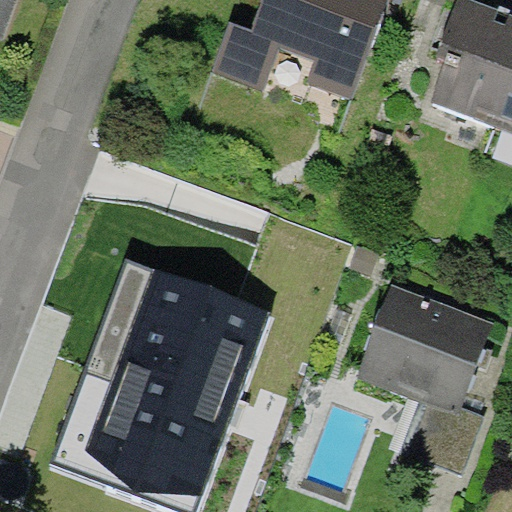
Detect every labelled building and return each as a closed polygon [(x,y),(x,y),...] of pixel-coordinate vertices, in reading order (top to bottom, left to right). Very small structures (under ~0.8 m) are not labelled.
[(0,0),(0,39),(2,41),(17,0),(0,0)] [(351,96),(387,0),(266,0),(254,33),(229,24),(198,107),(252,127),(281,49),(313,60),(306,80),(351,96)] [(479,4),(467,0),(459,0),(438,63),(446,66),(431,109),(511,137),(511,19),(509,29),(496,24),(500,11),(479,4)] [(195,511),(270,316),(128,262),(51,466),(172,511),(195,511)] [(493,326),(391,289),(360,375),(426,400),(404,458),(462,479),(485,417),(462,409),(493,326)]
